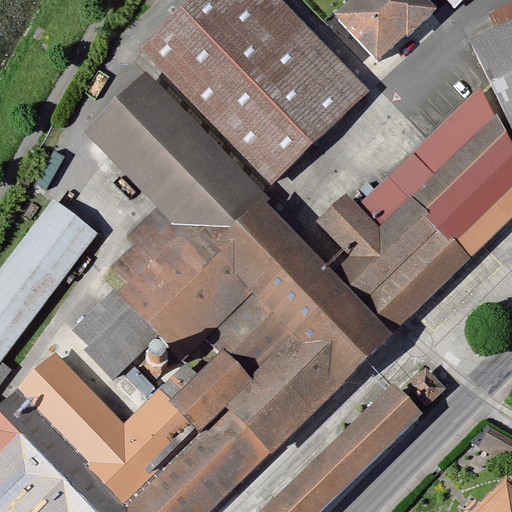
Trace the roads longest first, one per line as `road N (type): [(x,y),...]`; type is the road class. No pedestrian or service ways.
road 1 (unknown): [(230,511),(400,352),(431,352),(483,395)]
road 2 (tertiary): [(360,511),(511,367)]
